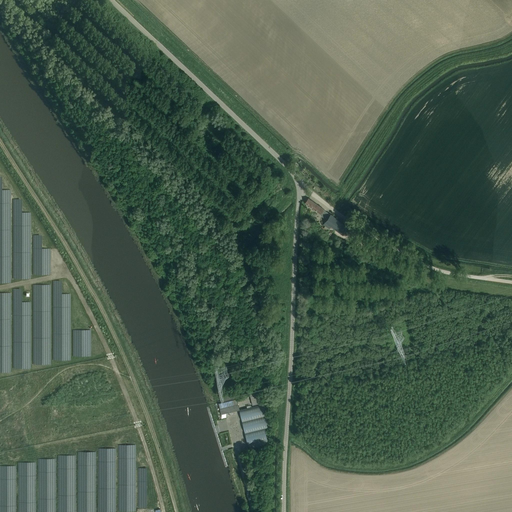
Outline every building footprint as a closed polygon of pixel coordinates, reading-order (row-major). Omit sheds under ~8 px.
[(308,198),(305,203),(309,206),(320,214),(320,215),(323,217),(324,217),(325,217),(327,218),(330,214),(308,198)] [(348,227),(330,214),(327,218),(323,224),(329,228),(331,226),(343,235),(348,227)] [(255,392),(250,394),(252,406),(258,404),(255,392)] [(232,409),(238,407),(236,399),(235,394),(222,398),(223,403),(219,404),(221,414),(233,411),(232,409)] [(239,410),(245,433),(247,444),(267,440),(264,428),(269,427),(263,404),(239,410)]
